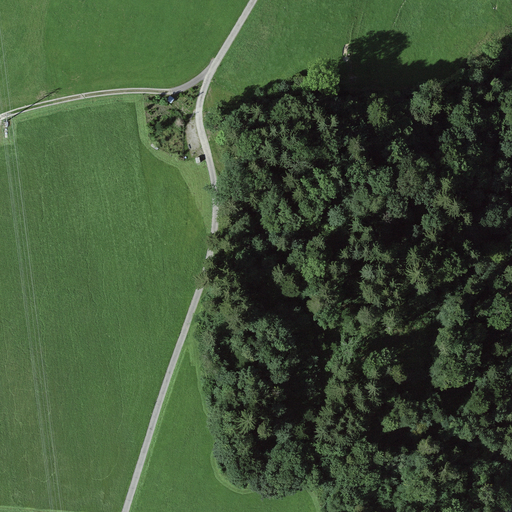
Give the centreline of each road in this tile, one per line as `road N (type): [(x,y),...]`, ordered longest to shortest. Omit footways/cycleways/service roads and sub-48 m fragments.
road 1 (track): [(131,511),(221,216),(204,82)]
road 2 (track): [(0,124),(204,82)]
